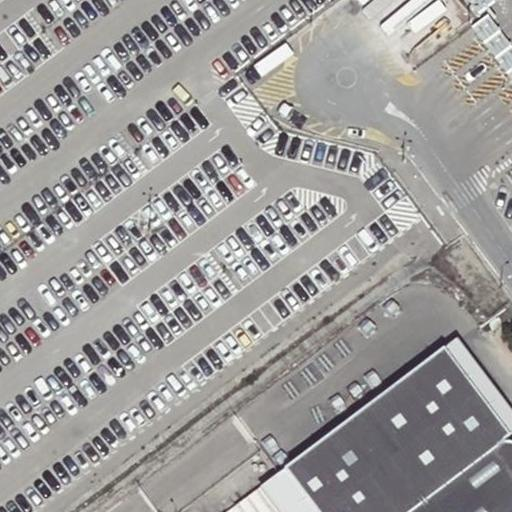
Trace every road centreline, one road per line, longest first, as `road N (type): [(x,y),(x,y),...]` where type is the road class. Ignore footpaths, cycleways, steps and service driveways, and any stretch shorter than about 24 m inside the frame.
road 1 (unclassified): [(511,263),(410,121)]
road 2 (unclassified): [(375,73),(365,56),(347,48),(321,62),(316,81),(324,98),(359,104)]
